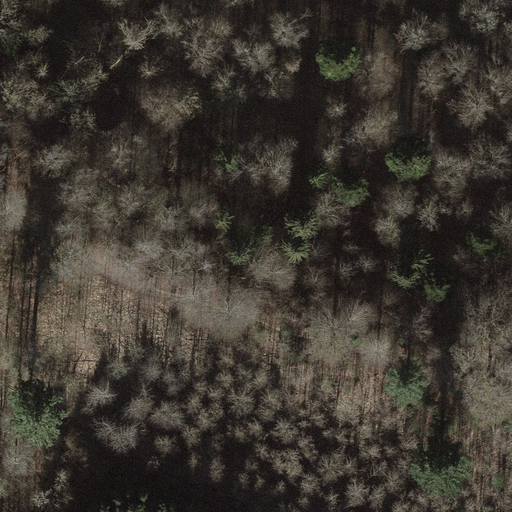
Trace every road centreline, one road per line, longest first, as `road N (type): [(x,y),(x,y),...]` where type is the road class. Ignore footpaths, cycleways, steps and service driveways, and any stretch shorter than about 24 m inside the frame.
road 1 (track): [(511,384),(231,156),(85,0)]
road 2 (track): [(220,511),(0,397)]
road 3 (track): [(511,63),(362,0)]
